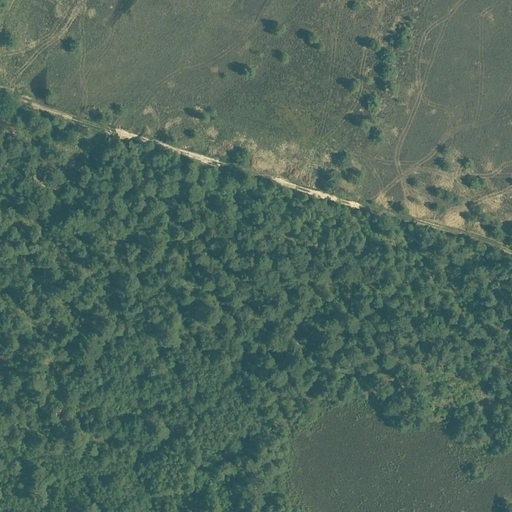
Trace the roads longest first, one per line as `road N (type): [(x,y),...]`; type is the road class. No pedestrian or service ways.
road 1 (track): [(0,91),(202,162),(511,253)]
road 2 (track): [(0,153),(59,169),(90,149),(100,124)]
